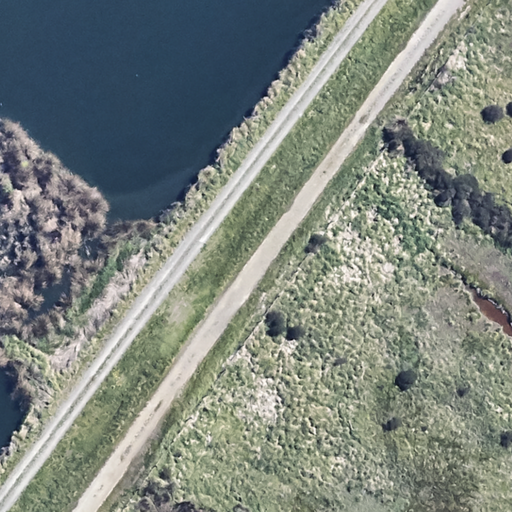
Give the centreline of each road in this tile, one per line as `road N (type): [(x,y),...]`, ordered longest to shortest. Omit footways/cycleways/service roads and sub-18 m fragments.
road 1 (track): [(459,0),(81,511)]
road 2 (track): [(377,0),(0,508)]
